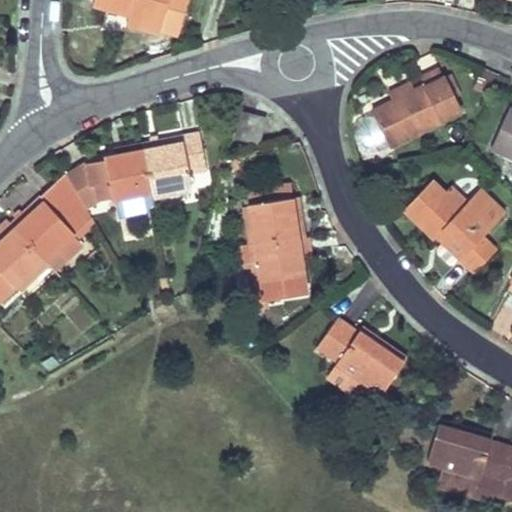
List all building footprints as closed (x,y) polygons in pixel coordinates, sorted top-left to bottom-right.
[(94,0),(93,0),(91,7),(128,17),(130,10),(94,0)] [(94,0),(130,10),(128,17),(126,24),(159,35),(169,0),(94,0)] [(392,100),(370,111),(388,147),(443,121),(441,118),(458,110),(441,78),(426,86),(424,84),(412,90),(392,100)] [(408,82),(387,91),(392,100),(412,90),(408,82)] [(511,118),(504,115),(489,149),(511,158),(511,118)] [(243,116),(238,136),(255,141),(261,120),(243,116)] [(157,140),(140,143),(149,194),(188,187),(190,186),(187,173),(205,170),(198,133),(180,137),(182,143),(159,146),(157,140)] [(180,137),(157,140),(159,146),(182,143),(180,137)] [(115,154),(103,156),(110,199),(113,199),(149,194),(140,143),(125,146),(127,152),(115,154)] [(125,146),(114,148),(115,154),(127,152),(125,146)] [(21,213),(9,224),(42,260),(91,218),(63,172),(38,195),(40,196),(43,201),(26,218),(21,213)] [(430,181),(403,209),(433,239),(435,237),(458,259),(460,258),(473,272),(495,250),(481,236),(502,214),(478,190),(466,202),(459,209),(442,193),(430,181)] [(450,186),(442,193),(459,209),(466,202),(450,186)] [(149,194),(151,199),(189,193),(188,187),(149,194)] [(149,194),(113,199),(114,205),(151,199),(149,194)] [(40,196),(21,213),(26,218),(43,201),(40,196)] [(291,196),(246,203),(247,206),(254,243),(303,235),(301,219),(294,220),(293,208),(291,196)] [(247,206),(242,207),(247,244),(254,243),(247,206)] [(91,218),(42,260),(47,266),(94,222),(91,218)] [(6,220),(0,225),(0,232),(9,224),(6,220)] [(0,301),(15,287),(42,260),(9,224),(0,232),(0,238),(1,240),(0,240),(0,301)] [(247,244),(240,245),(243,262),(251,262),(256,261),(263,300),(306,293),(302,265),(299,253),(306,253),(304,238),(303,235),(254,243),(247,244)] [(306,253),(299,253),(302,265),(316,263),(315,255),(310,255),(308,237),(304,238),(306,253)] [(42,260),(15,287),(19,291),(47,266),(42,260)] [(251,262),(257,309),(263,308),(263,300),(256,261),(251,262)] [(68,287),(35,316),(64,350),(98,321),(68,287)] [(335,318),(316,346),(337,360),(325,377),(357,399),(367,384),(381,394),(406,358),(360,327),(356,333),(335,318)] [(439,420),(427,461),(443,466),(477,476),(479,477),(480,475),(503,482),(511,450),(511,447),(489,442),(492,435),(439,420)] [(511,450),(503,482),(511,483),(511,450)] [(443,466),(437,485),(471,495),(477,476),(443,466)]
